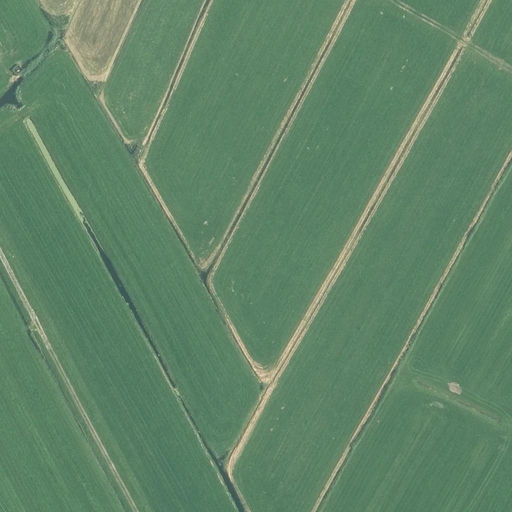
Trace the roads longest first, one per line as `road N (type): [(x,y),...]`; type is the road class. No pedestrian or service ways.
road 1 (track): [(135,511),(0,257)]
road 2 (track): [(511,69),(394,0)]
